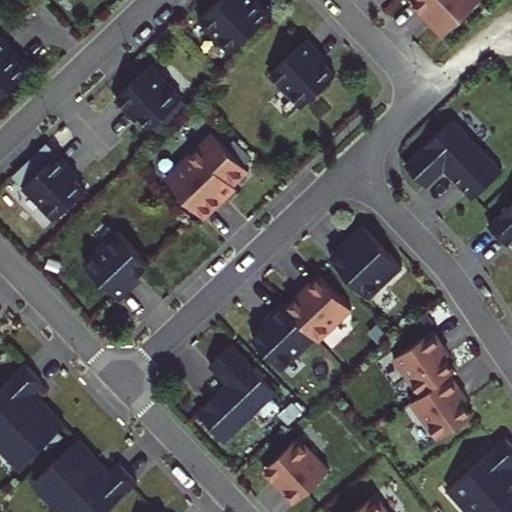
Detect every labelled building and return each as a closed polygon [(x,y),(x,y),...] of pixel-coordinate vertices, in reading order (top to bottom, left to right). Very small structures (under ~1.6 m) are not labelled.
[(262,7),(262,0),(217,0),(202,15),(234,48),(269,14),(262,7)] [(269,0),(262,0),(262,7),(269,14),(276,8),(271,2),(269,0)] [(414,0),(425,11),(427,8),(448,30),(479,0),(414,0)] [(445,32),(448,30),(427,8),(425,11),(435,22),(445,32)] [(0,95),(13,83),(34,63),(17,45),(14,48),(2,35),(0,32),(0,95)] [(321,46),(310,35),(274,69),(305,103),(338,71),(326,60),(317,50),(321,46)] [(317,50),(326,59),(330,55),(326,51),(321,46),(317,50)] [(134,80),(119,94),(130,106),(134,102),(143,112),(154,124),(185,94),(153,61),(134,80)] [(443,168),(471,198),(500,172),(452,120),(434,137),(404,164),(424,186),(443,168)] [(169,173),(207,214),(226,196),(223,193),(236,181),(252,167),(216,129),(169,173)] [(72,161),(61,150),(26,182),(34,190),(58,216),(88,186),(77,175),(68,165),(72,161)] [(238,184),(236,181),(223,193),(226,196),(233,189),(238,184)] [(511,202),(488,226),(505,244),(511,237),(511,202)] [(343,248),(364,227),(362,225),(354,232),(340,246),(343,248)] [(88,258),(122,295),(134,283),(130,279),(140,270),(152,259),(121,227),(88,258)] [(340,246),(329,256),(368,297),(401,265),(364,227),(343,248),(340,246)] [(143,274),(140,270),(130,279),(134,283),(139,278),(143,274)] [(350,309),(317,274),(305,285),(309,289),(299,298),(288,310),(314,337),(317,340),(350,309)] [(299,298),(309,289),(305,285),(297,293),(284,305),(288,310),(299,298)] [(288,310),(281,303),(269,314),(273,318),(263,327),(252,338),(281,368),(314,337),(288,310)] [(263,327),(273,318),(269,314),(259,323),(263,327)] [(441,342),(431,329),(392,356),(419,394),(448,373),(453,369),(444,356),(436,345),(441,342)] [(436,345),(444,356),(448,353),(445,348),(441,342),(436,345)] [(214,395),(197,412),(224,441),(275,392),(230,344),(209,364),(227,383),(214,395)] [(66,422),(51,404),(46,409),(38,399),(43,395),(36,387),(45,379),(28,360),(0,386),(0,438),(3,435),(25,460),(66,422)] [(448,373),(419,394),(410,400),(436,437),(471,413),(461,400),(453,389),(458,386),(448,373)] [(453,389),(461,400),(466,397),(462,392),(458,386),(453,389)] [(43,395),(38,399),(46,409),(51,404),(47,399),(43,395)] [(0,438),(0,443),(20,466),(25,460),(3,435),(0,438)] [(282,491),(294,503),(328,470),(297,437),(266,466),(286,488),(282,491)] [(511,464),(511,445),(504,437),(447,488),(468,511),(475,511),(478,510),(479,511),(511,511),(511,465),(511,464)] [(60,511),(104,511),(136,482),(118,463),(109,473),(102,465),(97,470),(89,460),(95,455),(80,438),(40,476),(62,501),(56,507),(60,511)] [(95,455),(89,460),(97,470),(102,465),(99,461),(95,455)] [(286,488),(266,466),(262,470),(274,483),(282,491),(286,488)] [(62,501),(40,476),(34,482),(56,507),(62,501)] [(386,511),(374,495),(351,511),(386,511)]
